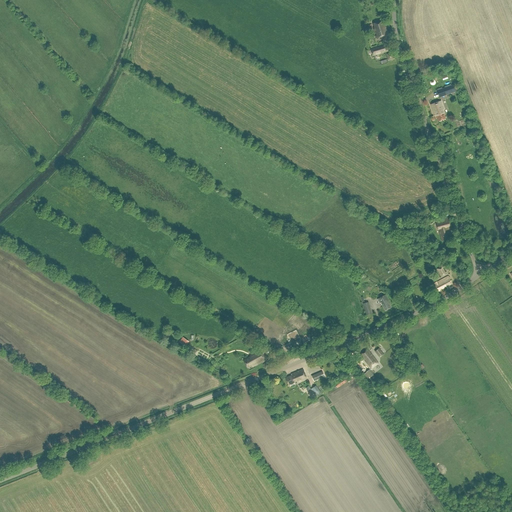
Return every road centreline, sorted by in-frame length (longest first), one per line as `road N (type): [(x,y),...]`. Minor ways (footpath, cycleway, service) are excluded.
road 1 (unclassified): [(0,480),(362,337),(479,275)]
road 2 (unclassified): [(479,275),(397,42),(395,0)]
